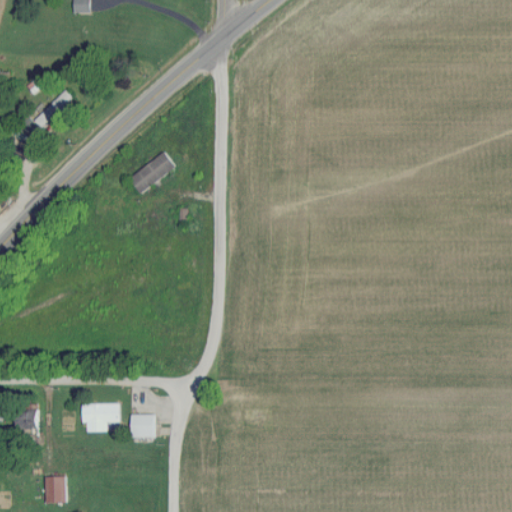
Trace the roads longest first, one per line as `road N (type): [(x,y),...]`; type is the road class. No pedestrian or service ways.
road 1 (residential): [(173,511),(180,414),(219,318),(226,34)]
road 2 (secondary): [(0,240),(150,96),(269,0)]
road 3 (residential): [(192,383),(0,377)]
